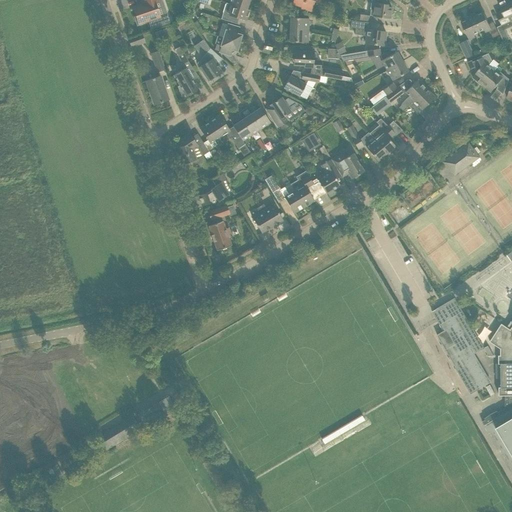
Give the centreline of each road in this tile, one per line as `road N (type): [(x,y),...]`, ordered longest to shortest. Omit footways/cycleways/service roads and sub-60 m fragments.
road 1 (unclassified): [(204,292),(388,182),(457,105)]
road 2 (unclassified): [(0,344),(144,314),(204,292)]
road 3 (residential): [(150,137),(247,74),(271,0)]
road 4 (unclassified): [(204,292),(150,137)]
road 5 (unclassified): [(457,105),(431,32),(438,13),(459,0)]
